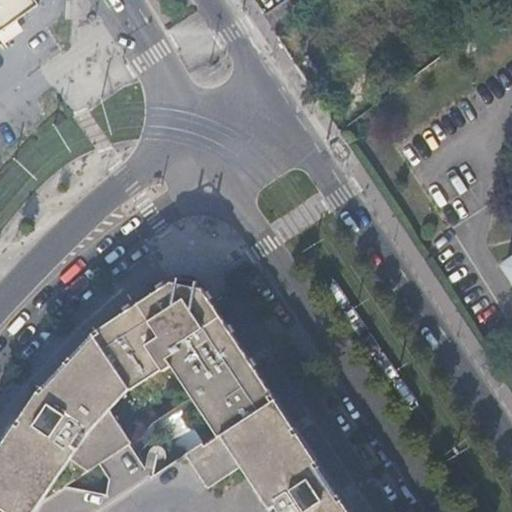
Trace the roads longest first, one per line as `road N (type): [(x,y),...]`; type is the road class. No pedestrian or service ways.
road 1 (primary): [(511,446),(277,98)]
road 2 (primary): [(221,165),(444,511)]
road 3 (primary): [(0,357),(80,274),(158,217)]
road 4 (primary): [(147,163),(0,306)]
road 5 (primary): [(120,0),(203,116)]
